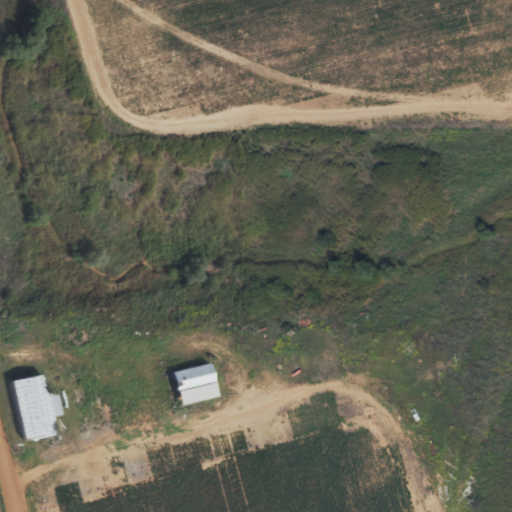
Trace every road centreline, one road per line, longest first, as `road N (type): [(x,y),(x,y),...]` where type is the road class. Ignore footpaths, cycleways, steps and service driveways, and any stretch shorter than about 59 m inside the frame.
road 1 (track): [(71,0),(93,85),(114,114),(158,126),(467,105),(511,113)]
road 2 (residential): [(29,511),(0,394)]
